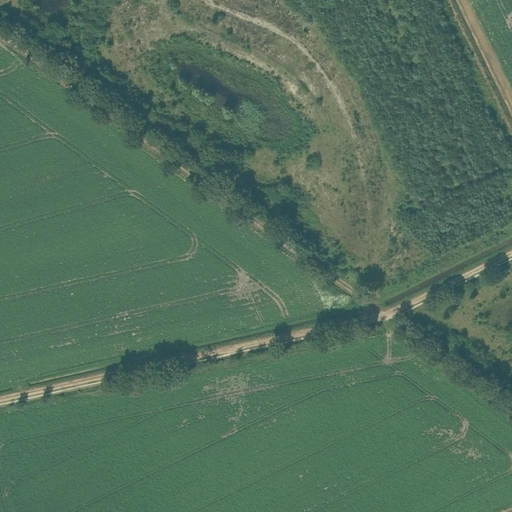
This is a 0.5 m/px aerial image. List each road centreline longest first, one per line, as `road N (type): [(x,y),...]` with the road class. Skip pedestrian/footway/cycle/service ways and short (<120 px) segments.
road 1 (track): [(0,34),(380,316)]
road 2 (track): [(0,401),(380,316)]
road 3 (track): [(380,316),(511,253)]
